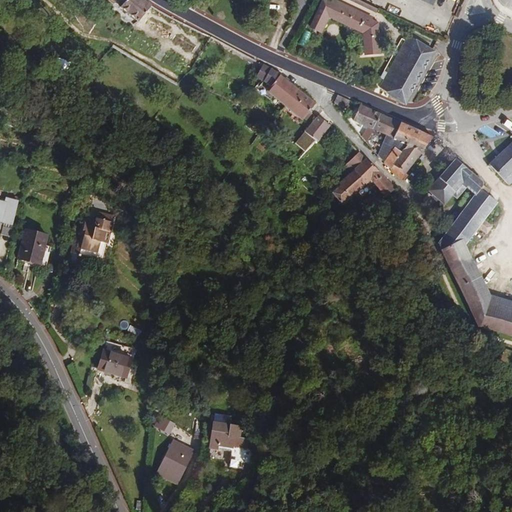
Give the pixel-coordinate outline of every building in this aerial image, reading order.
[(144,3),(139,0),(121,0),(116,9),(132,20),(144,3)] [(336,4),(338,1),(335,0),(327,0),(313,27),(322,33),(332,17),(363,34),(368,56),(381,56),(376,26),(362,18),(336,4)] [(380,15),(351,0),(342,0),(378,18),(380,15)] [(443,0),(409,0),(436,14),(443,0)] [(384,2),(382,8),(395,14),(398,8),(384,2)] [(162,45),(169,33),(156,26),(149,37),(162,45)] [(408,39),(383,97),(411,109),(437,52),(408,39)] [(380,76),(385,62),(378,59),(373,74),(380,76)] [(316,109),(320,103),(303,90),(276,70),(261,62),(255,75),(261,77),(273,87),(271,92),(290,108),(302,119),(308,114),(310,116),(316,109)] [(339,93),(334,99),(349,107),(353,99),(339,93)] [(367,141),(375,127),(382,113),(362,103),(355,119),(366,126),(362,135),(367,141)] [(382,113),(375,127),(395,137),(402,123),(382,113)] [(336,127),(322,114),(307,129),(310,134),(302,141),(310,149),(318,141),(320,143),(336,127)] [(37,130),(44,133),(46,124),(39,122),(37,130)] [(409,177),(424,153),(434,137),(402,123),(395,137),(409,143),(403,151),(395,146),(383,159),(398,176),(407,184),(411,180),(409,177)] [(278,142),(299,159),(310,149),(302,141),(288,131),(278,142)] [(434,137),(424,153),(429,156),(439,140),(434,137)] [(511,137),(483,165),(499,182),(511,170),(511,137)] [(374,184),(390,198),(400,189),(363,151),(350,164),(356,171),(341,185),(357,201),(374,184)] [(480,184),(452,158),(424,187),(440,202),(449,193),(452,196),(463,184),(460,181),(462,180),(467,185),(473,191),(478,186),(480,184)] [(460,181),(463,184),(472,193),(473,191),(467,185),(462,180),(460,181)] [(349,207),(357,201),(341,185),(334,193),(349,207)] [(472,193),(435,243),(469,322),(511,335),(511,306),(490,299),(466,244),(474,234),(479,228),(499,202),(478,186),(473,191),(472,193)] [(364,208),(370,214),(383,204),(376,197),(364,208)] [(0,231),(0,230),(8,233),(14,210),(3,207),(2,211),(0,210),(0,231)] [(78,218),(72,237),(87,241),(103,246),(113,211),(104,208),(102,214),(86,209),(85,213),(82,215),(81,219),(78,218)] [(47,224),(27,218),(18,249),(45,257),(51,236),(44,234),(47,224)] [(486,236),(479,228),(474,234),(481,242),(486,236)] [(72,237),(69,249),(84,253),(87,241),(72,237)] [(127,367),(130,351),(103,344),(99,361),(127,367)] [(144,382),(154,383),(155,368),(144,367),(144,382)] [(156,402),(153,408),(159,413),(158,416),(173,423),(176,415),(156,402)] [(198,411),(206,411),(206,403),(198,403),(198,411)] [(204,425),(206,411),(198,411),(197,425),(204,425)] [(241,424),(242,414),(219,412),(214,412),(213,437),(236,438),(234,454),(250,455),(252,425),(241,424)] [(196,442),(175,431),(163,452),(185,464),(196,442)]
